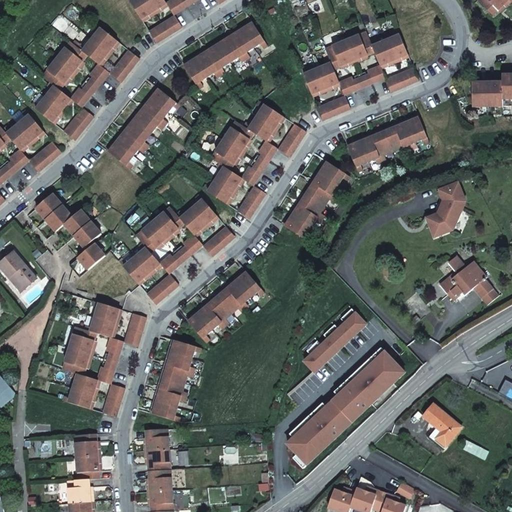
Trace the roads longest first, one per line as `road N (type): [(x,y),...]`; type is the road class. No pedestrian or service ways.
road 1 (residential): [(461,59),(432,87),(322,132),(253,229),(162,315),(125,429),(128,511)]
road 2 (residential): [(0,217),(81,148),(152,59),(247,0)]
road 3 (unknown): [(452,357),(416,345),(377,311),(344,265),(372,222),(433,199)]
road 4 (unclassified): [(452,357),(283,507)]
road 5 (unknown): [(354,444),(471,511)]
